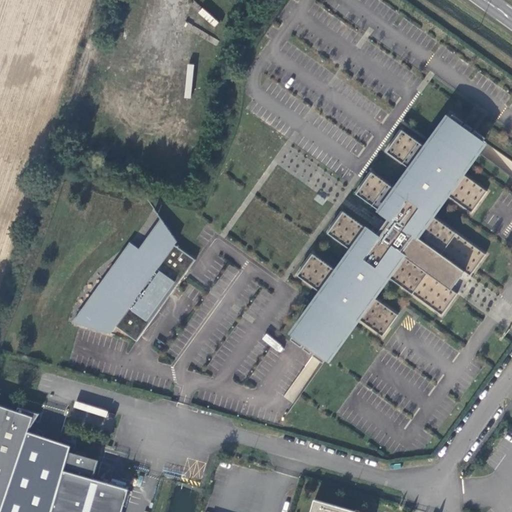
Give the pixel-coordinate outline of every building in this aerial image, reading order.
[(461,172),(486,138),(476,130),(473,133),(472,132),(474,129),(466,123),(464,126),(462,125),(464,122),(454,114),(429,149),(402,130),(387,151),(414,170),(399,191),(372,172),(357,194),(392,219),(389,224),(381,219),(375,227),(383,232),(379,237),(344,211),(328,233),(354,252),(340,273),(313,254),(298,275),(324,294),(292,339),(302,347),(304,344),(306,345),(304,348),(312,354),(314,351),(316,352),(314,355),(324,363),(357,317),(383,337),(398,315),(372,296),(387,276),(442,315),(458,294),(450,288),(453,283),(456,285),(462,277),(459,275),(463,270),(471,276),(486,254),(431,214),(446,194),(472,213),(488,191),(461,172)] [(111,334),(117,326),(137,341),(196,260),(175,245),(178,242),(163,221),(156,231),(151,238),(141,250),(138,253),(133,258),(128,262),(123,267),(117,271),(114,274),(111,276),(107,280),(104,283),(101,287),(99,290),(96,294),(94,298),(91,302),(89,306),(87,310),(85,314),(84,318),(82,323),(82,325),(111,334)] [(131,243),(73,323),(80,325),(82,325),(82,323),(84,318),(85,314),(87,310),(89,306),(91,302),(94,298),(96,294),(99,290),(101,287),(104,283),(107,280),(111,276),(114,274),(117,271),(123,267),(128,262),(133,258),(138,253),(141,250),(131,243)] [(29,431),(39,414),(19,407),(18,411),(0,405),(0,511),(1,511),(29,431)] [(69,453),(51,511),(121,511),(128,490),(89,480),(96,460),(69,453)] [(359,511),(318,500),(314,511),(359,511)]
